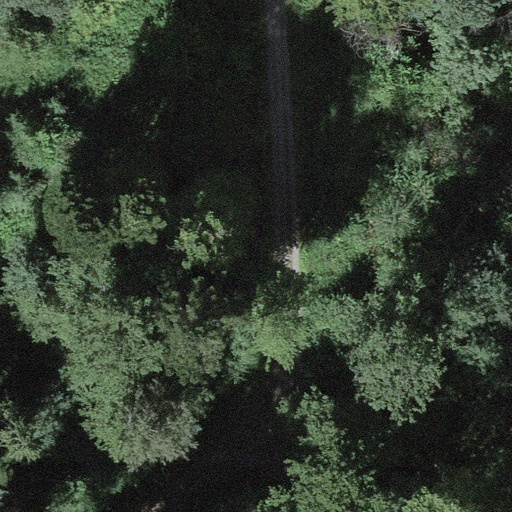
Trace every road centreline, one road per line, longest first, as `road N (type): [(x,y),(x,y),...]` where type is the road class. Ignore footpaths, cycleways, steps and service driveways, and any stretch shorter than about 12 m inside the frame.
road 1 (track): [(277,0),(286,423),(296,511)]
road 2 (track): [(165,511),(286,423)]
